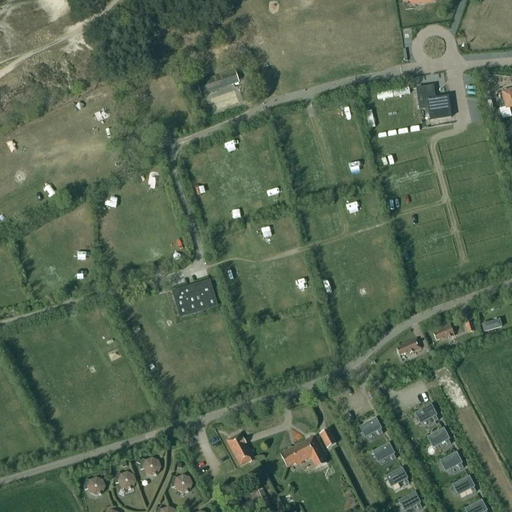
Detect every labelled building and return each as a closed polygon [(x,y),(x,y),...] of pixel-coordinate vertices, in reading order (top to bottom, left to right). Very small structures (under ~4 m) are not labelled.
[(239,84),(235,72),(197,85),(201,96),(239,84)] [(451,119),(448,98),(435,100),(433,87),(416,89),(419,110),(430,109),(432,122),(451,119)] [(511,91),(503,94),(507,108),(511,106),(511,91)] [(182,291),(177,301),(181,317),(189,315),(189,313),(207,308),(208,309),(216,307),(211,291),(201,285),(182,291)] [(501,320),(482,324),(483,333),(503,329),(501,320)] [(475,336),(472,323),(465,325),(468,334),(470,333),(471,337),(475,336)] [(450,325),(438,331),(439,333),(433,335),(436,342),(442,339),(442,342),(454,337),(450,325)] [(416,339),(401,345),(402,347),(396,350),(399,357),(405,354),(406,356),(421,350),(416,339)] [(435,417),(437,416),(431,405),(414,415),(420,426),(432,419),(434,423),(437,421),(435,417)] [(381,431),(382,430),(376,419),(359,428),(365,439),(377,433),(379,436),(383,435),(381,431)] [(415,429),(409,432),(417,448),(423,445),(415,429)] [(448,442),(450,441),(444,429),(426,439),(432,450),(445,443),(447,447),(450,445),(448,442)] [(335,444),(328,430),(319,435),(327,449),(335,444)] [(240,434),(226,442),(240,467),(254,460),(240,434)] [(313,438),(307,442),(306,441),(280,455),(287,469),(295,465),(296,467),(310,459),(316,470),(326,464),(313,438)] [(394,455),(395,455),(389,443),(372,453),(378,464),(390,457),(392,461),(396,459),(394,455)] [(460,465),(462,464),(456,453),(439,462),(445,473),(457,467),(459,471),(463,469),(460,465)] [(160,468),(158,462),(152,460),(146,462),(142,460),(139,468),(140,471),(144,470),(146,474),(152,477),(158,474),(160,468)] [(406,480),(408,480),(402,468),(385,478),(391,489),(403,482),(405,486),(409,484),(406,480)] [(135,483),(133,477),(127,474),(122,476),(118,474),(114,481),(115,485),(119,484),(120,488),(126,491),(133,489),(135,483)] [(192,485),(189,479),(183,477),(177,479),(173,478),(170,486),(172,489),(176,488),(177,492),(184,494),(190,491),(192,485)] [(473,489),(475,488),(469,477),(452,486),(458,497),(470,491),(472,495),(475,493),(473,489)] [(105,488),(102,482),(96,479),(90,482),(87,480),(83,488),(85,491),(89,490),(90,494),(96,496),(102,494),(105,488)] [(420,505),(421,504),(415,493),(398,502),(403,511),(405,511),(416,506),(418,510),(422,509),(420,505)] [(487,511),(482,501),(464,510),(465,511),(487,511)]
